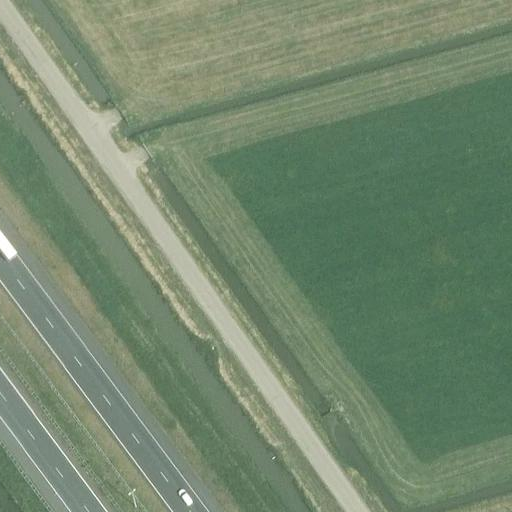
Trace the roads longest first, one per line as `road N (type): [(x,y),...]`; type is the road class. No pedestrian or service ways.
road 1 (unclassified): [(361,511),(0,4)]
road 2 (motorway): [(190,511),(0,257)]
road 3 (motorway): [(0,395),(86,511)]
